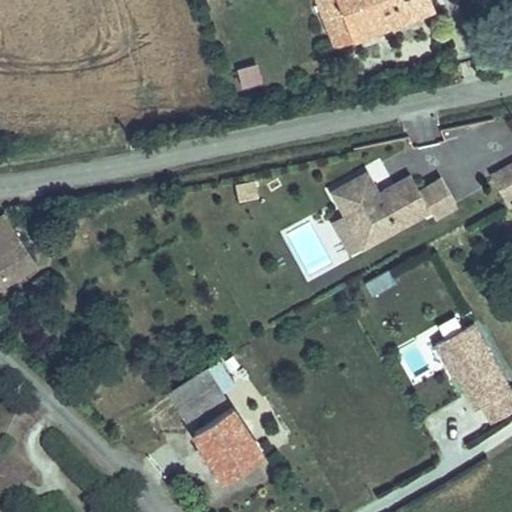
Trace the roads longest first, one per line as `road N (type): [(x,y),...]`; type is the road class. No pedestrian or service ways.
road 1 (residential): [(0,184),(511,81)]
road 2 (unclassified): [(0,355),(159,511)]
road 3 (unknown): [(511,413),(341,511)]
